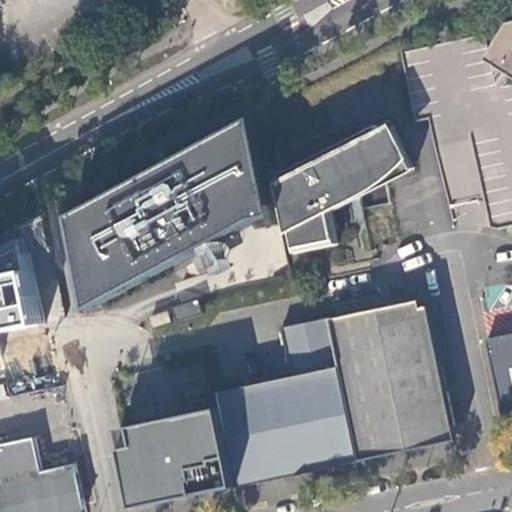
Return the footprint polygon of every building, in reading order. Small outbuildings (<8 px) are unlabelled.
[(511,24),(492,57),(487,33),(404,52),(417,120),(430,118),(436,143),(472,135),(491,226),(504,230),(511,231),(511,24)] [(282,173),(299,250),(342,240),(334,206),(414,165),(392,122),(383,126),(379,120),(282,173)] [(238,125),(55,224),(71,317),(237,225),(258,225),(238,125)] [(0,376),(8,374),(0,344),(0,334),(48,324),(26,244),(0,256),(0,376)] [(364,462),(461,441),(432,306),(425,307),(424,302),(334,321),(364,462)] [(240,488),(364,462),(334,321),(333,317),(281,328),(292,377),(220,392),(224,408),(240,488)] [(511,423),(511,332),(490,338),(507,420),(511,423)] [(127,429),(121,430),(138,509),(240,488),(224,408),(223,409),(127,429)] [(81,511),(86,505),(77,462),(42,469),(36,437),(0,444),(0,511),(81,511)]
